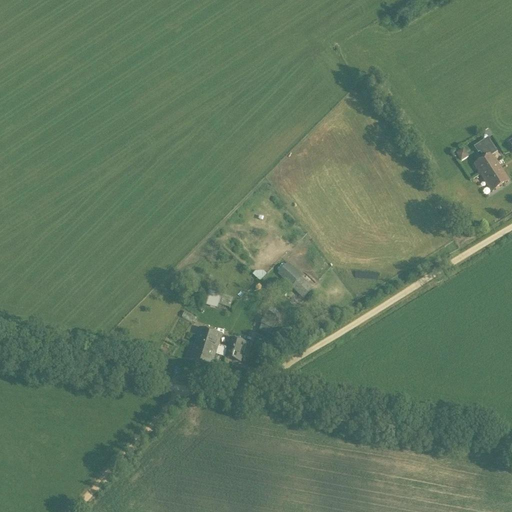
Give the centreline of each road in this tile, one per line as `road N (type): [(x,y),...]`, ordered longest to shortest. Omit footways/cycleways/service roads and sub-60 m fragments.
road 1 (unclassified): [(231,398),(511,224)]
road 2 (unclassified): [(231,398),(511,451)]
road 3 (track): [(0,351),(189,388)]
road 4 (track): [(72,511),(189,388)]
